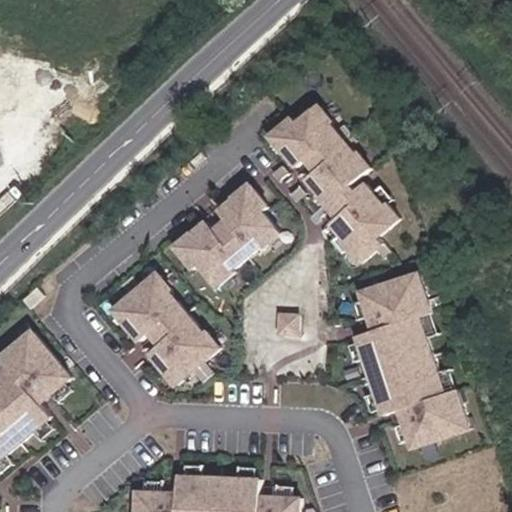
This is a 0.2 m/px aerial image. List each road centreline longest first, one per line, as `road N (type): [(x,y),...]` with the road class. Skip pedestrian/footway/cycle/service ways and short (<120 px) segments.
road 1 (residential): [(154,417),(76,324),(69,309),(75,288),(272,118)]
road 2 (tertiary): [(282,0),(0,263)]
road 3 (tertiary): [(203,0),(0,221)]
road 4 (residential): [(358,511),(328,427),(175,412),(154,417)]
road 5 (residential): [(154,417),(64,491),(55,511)]
